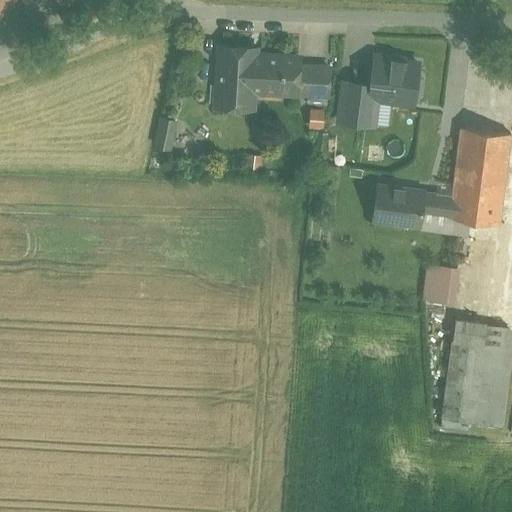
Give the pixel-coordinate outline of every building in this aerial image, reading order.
[(13,0),(0,0),(0,14),(1,15),(13,0)] [(300,57),(248,54),(248,48),(221,46),(217,105),(254,108),(255,91),(311,94),(312,67),(300,67),(300,57)] [(405,58),(376,55),(373,72),(371,72),(369,83),(372,84),(370,97),(414,103),(415,100),(419,96),(422,77),(418,72),(419,63),(405,61),(405,58)] [(330,67),(312,67),(311,94),(328,95),(330,67)] [(369,83),(345,80),(340,120),(367,124),(370,97),(372,84),(369,83)] [(511,133),(463,126),(453,195),(450,214),(450,216),(500,223),(511,133)] [(425,189),(377,182),(371,218),(419,225),(421,210),(450,214),(453,195),(424,191),(425,189)] [(460,267),(429,263),(424,298),(455,302),(460,267)] [(487,323),(456,319),(443,417),(474,421),(487,323)] [(511,350),(511,326),(487,323),(474,421),(502,425),(511,350)]
